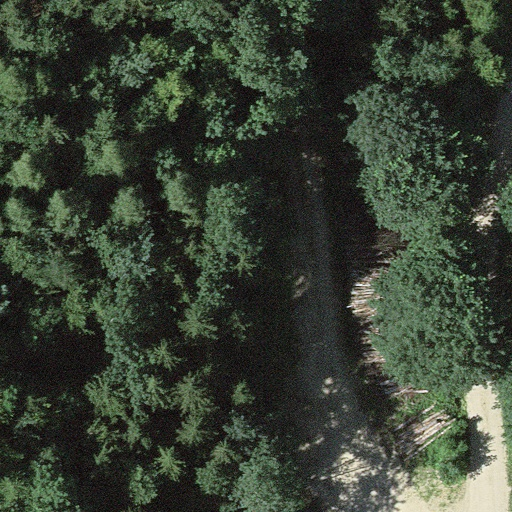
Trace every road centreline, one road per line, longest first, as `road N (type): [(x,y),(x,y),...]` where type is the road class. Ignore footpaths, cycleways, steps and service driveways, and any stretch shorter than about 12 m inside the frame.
road 1 (track): [(393,511),(361,462),(270,0)]
road 2 (track): [(511,143),(489,236),(494,511)]
